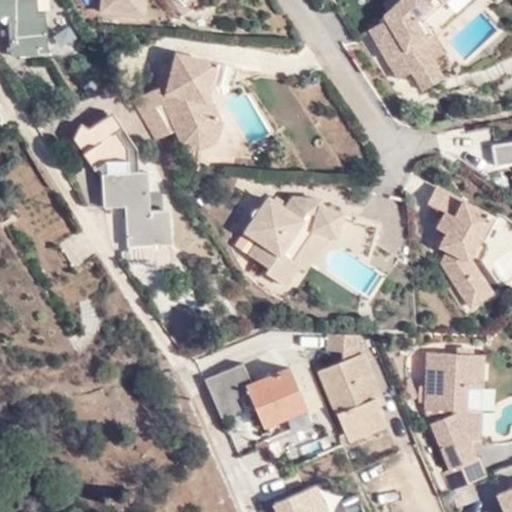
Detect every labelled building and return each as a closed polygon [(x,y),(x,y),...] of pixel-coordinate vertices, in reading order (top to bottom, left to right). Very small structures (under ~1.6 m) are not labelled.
[(8,16),(11,57),(48,54),(45,14),(31,14),(29,0),(0,0),(0,18),(3,16),(8,16)] [(149,0),(103,0),(103,10),(149,12),(149,0)] [(370,30),(375,39),(424,32),(417,20),(433,5),(430,0),(443,0),(446,3),(449,0),(387,0),(384,3),(389,10),(383,13),(387,20),(370,30)] [(428,31),(433,30),(427,20),(446,3),(443,0),(430,0),(433,5),(417,20),(424,32),(428,31)] [(444,52),(433,30),(428,31),(424,32),(438,56),(444,52)] [(424,32),(375,39),(399,79),(413,72),(424,90),(443,77),(433,60),(438,56),(424,32)] [(168,94),(162,87),(139,101),(163,140),(182,130),(184,139),(208,147),(225,141),(230,126),(223,105),(216,103),(224,57),(180,48),(175,68),(168,94)] [(168,67),(162,87),(168,94),(175,68),(168,67)] [(139,238),(139,245),(164,244),(162,210),(150,210),(148,172),(138,172),(138,147),(114,111),(90,126),(82,123),(75,137),(94,167),(98,165),(103,173),(105,207),(125,206),(127,238),(139,238)] [(511,135),(484,139),(488,163),(508,160),(510,177),(511,176),(511,135)] [(438,226),(431,239),(441,245),(433,261),(462,304),(487,287),(465,253),(488,208),(431,177),(420,199),(435,207),(428,220),(438,226)] [(288,286),(303,265),(294,258),(314,230),(328,235),(338,238),(347,212),(325,205),(324,196),(295,193),(287,204),(271,194),(247,229),(261,239),(251,254),(271,268),(268,273),(288,286)] [(422,234),(431,239),(438,226),(428,220),(422,234)] [(0,327),(22,362),(33,367),(47,370),(63,368),(71,364),(81,358),(52,312),(10,246),(0,229),(0,327)] [(294,258),(303,265),(306,267),(328,235),(314,230),(294,258)] [(348,277),(371,286),(378,267),(354,258),(348,277)] [(360,335),(327,334),(327,350),(341,351),(341,361),(317,371),(350,444),(389,426),(381,404),(388,401),(360,335)] [(423,408),(448,469),(478,457),(473,442),(482,441),(483,408),(467,408),(468,383),(468,351),(425,350),(423,408)] [(484,351),(468,351),(468,383),(484,383),(484,351)] [(243,361),(206,378),(222,417),(240,409),(237,398),(250,392),(267,431),(270,437),(271,437),(310,418),(288,366),(252,382),(243,361)] [(484,383),(468,383),(467,408),(483,408),(484,383)] [(293,460),(325,448),(320,435),(287,447),(293,460)] [(498,465),(511,459),(511,439),(491,448),(498,465)] [(243,447),(248,465),(274,458),(270,440),(243,447)] [(434,475),(440,491),(457,483),(484,471),(478,457),(448,469),(434,475)] [(469,511),(457,483),(440,491),(448,511),(469,511)] [(511,511),(511,485),(497,492),(505,511),(511,511)] [(327,511),(317,487),(277,503),(280,511),(327,511)]
